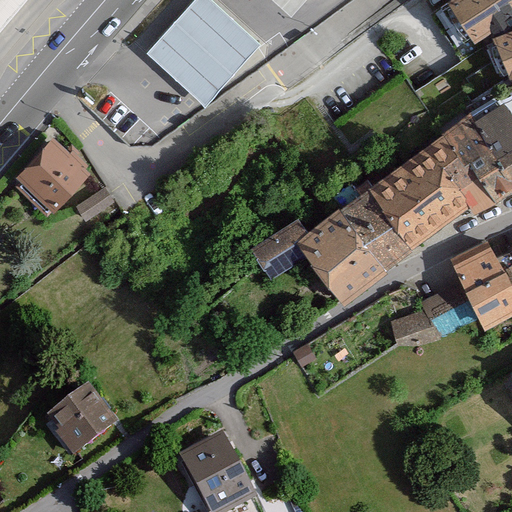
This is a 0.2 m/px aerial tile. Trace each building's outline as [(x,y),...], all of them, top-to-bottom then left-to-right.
[(0,0),(0,30),(26,0),(0,0)] [(211,0),(195,0),(147,54),(207,107),(262,45),(211,0)] [(511,0),(456,0),(453,2),(476,37),(511,13),(511,0)] [(511,31),(497,37),(511,75),(511,31)] [(511,185),(511,100),(451,136),(486,195),(488,199),(511,185)] [(60,136),(27,173),(64,207),(98,170),(60,136)] [(486,195),(451,136),(382,187),(416,239),(486,195)] [(416,239),(382,187),(311,237),(351,293),(416,239)] [(113,202),(105,189),(77,207),(85,219),(113,202)] [(318,249),(301,222),(257,250),(274,277),(318,249)] [(511,314),(511,279),(493,241),(456,259),(489,326),(511,314)] [(479,317),(462,285),(427,303),(444,335),(479,317)] [(436,339),(427,311),(395,322),(405,350),(436,339)] [(113,427),(91,392),(50,418),(72,453),(113,427)] [(230,511),(254,499),(221,442),(183,464),(211,511),(230,511)]
